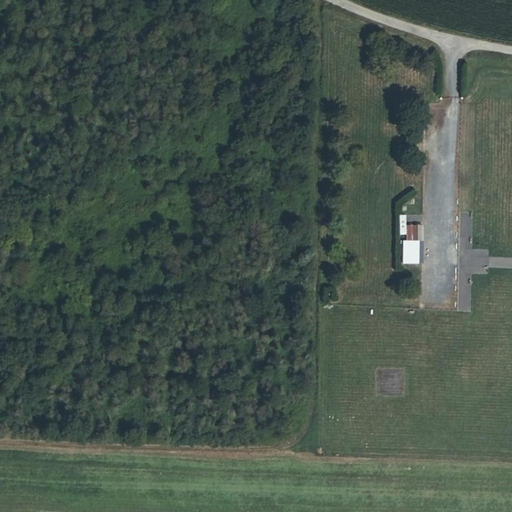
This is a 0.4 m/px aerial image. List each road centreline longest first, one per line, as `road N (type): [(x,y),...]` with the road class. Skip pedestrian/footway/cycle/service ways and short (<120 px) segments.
road 1 (track): [(451,45),(443,296)]
road 2 (track): [(327,0),(451,45),(511,52)]
